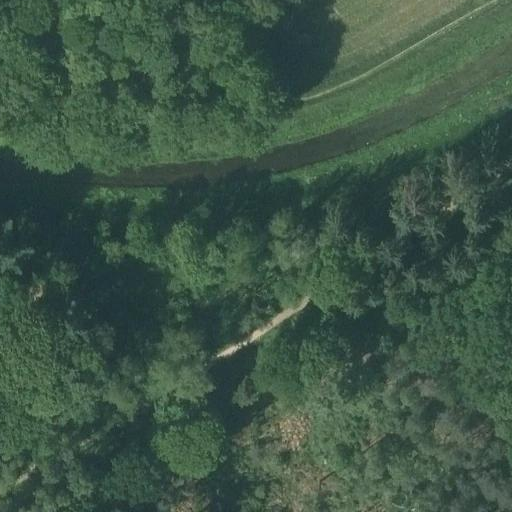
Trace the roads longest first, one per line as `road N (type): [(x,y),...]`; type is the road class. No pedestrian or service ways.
road 1 (track): [(511,162),(185,375),(0,484)]
road 2 (track): [(180,0),(250,86),(275,98),(321,93),(356,78),(493,0)]
